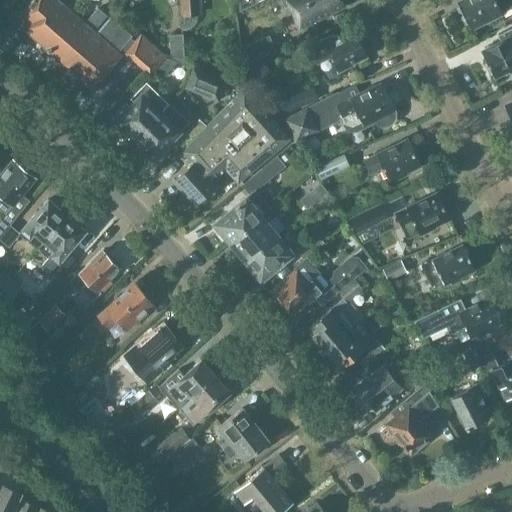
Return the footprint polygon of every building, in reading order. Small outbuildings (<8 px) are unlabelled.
[(58,0),(33,0),(17,19),(28,28),(26,30),(93,89),(124,53),(150,75),(167,56),(142,34),(135,42),(131,39),(132,37),(110,18),(97,33),(58,0)] [(180,0),(182,18),(202,16),(201,0),(180,0)] [(238,0),(239,12),(255,4),(264,0),(238,0)] [(342,2),(341,0),(278,0),(281,4),(286,2),(297,24),(342,2)] [(511,0),(466,0),(458,4),(463,15),(461,18),(465,26),(469,27),(470,30),(502,14),(511,9),(511,0)] [(87,21),(96,29),(107,17),(98,9),(87,21)] [(511,69),(511,30),(500,36),(504,42),(482,53),(493,77),(507,69),(510,70),(511,69)] [(308,46),(311,53),(317,65),(330,59),(338,75),(354,67),(353,63),(366,56),(354,31),(335,41),(332,35),(308,46)] [(171,58),(184,64),(183,35),(169,36),(171,58)] [(243,47),(250,63),(276,52),(269,36),(243,47)] [(166,57),(158,67),(169,75),(177,66),(166,57)] [(265,62),(250,68),(255,81),(270,75),(265,62)] [(192,68),(184,89),(218,103),(227,81),(192,68)] [(134,104),(117,121),(135,139),(147,127),(162,112),(169,105),(146,82),(141,88),(129,100),(134,104)] [(333,96),(285,120),(295,142),(342,119),(344,122),(346,125),(348,128),(351,130),(354,130),(358,129),(363,127),(375,121),(377,123),(379,124),(381,125),(384,125),(386,125),(389,124),(391,122),(392,120),(393,118),(394,115),(393,113),(392,110),(393,110),(391,107),(393,106),(388,95),(386,96),(381,87),(380,85),(361,95),(359,96),(338,106),(333,96)] [(112,87),(102,98),(112,107),(123,97),(112,87)] [(243,87),(183,152),(193,163),(174,180),(196,204),(229,174),(237,182),(290,138),(243,87)] [(312,91),(273,108),(278,118),(282,116),(317,100),(312,91)] [(147,127),(135,139),(154,157),(180,130),(188,123),(169,105),(162,112),(147,127)] [(404,176),(405,173),(420,165),(418,162),(420,161),(415,150),(413,152),(407,140),(364,162),(369,173),(382,167),(390,183),(404,176)] [(320,153),(309,158),(314,170),(325,164),(320,153)] [(348,166),(343,156),(325,164),(314,170),(319,180),(348,166)] [(13,162),(0,178),(0,197),(11,207),(1,220),(9,226),(30,202),(22,195),(35,179),(13,162)] [(242,185),(250,195),(257,189),(257,190),(271,178),(262,168),(242,185)] [(319,183),(299,200),(306,208),(326,192),(319,183)] [(220,231),(230,243),(263,216),(272,208),(257,190),(257,189),(250,195),(215,224),(221,230),(220,231)] [(437,194),(405,210),(405,208),(394,214),(406,239),(417,233),(419,238),(437,229),(436,226),(449,219),(437,194)] [(38,250),(43,244),(55,229),(67,216),(48,200),(18,236),(29,245),(31,244),(38,250)] [(230,243),(245,261),(278,234),(285,229),(276,218),(281,214),(274,206),(272,208),(263,216),(230,243)] [(354,234),(372,225),(388,217),(382,206),(366,214),(348,222),(354,234)] [(55,229),(43,244),(38,250),(48,258),(41,267),(49,275),(58,264),(59,263),(67,253),(85,232),(67,216),(55,229)] [(295,251),(303,261),(324,244),(315,233),(295,251)] [(278,234),(245,261),(256,274),(256,273),(262,280),(294,253),(278,234)] [(462,246),(432,261),(420,266),(433,291),(444,286),(449,285),(450,287),(461,281),(460,278),(475,271),(462,246)] [(102,252),(70,284),(79,293),(81,291),(93,303),(100,297),(112,284),(109,281),(120,270),(111,261),(102,252)] [(67,253),(59,263),(66,270),(75,259),(67,253)] [(382,268),(387,280),(406,272),(401,260),(382,268)] [(294,273),(272,292),(274,294),(274,300),(278,304),(283,305),(292,315),(316,294),(325,304),(338,294),(354,280),(355,279),(361,274),(365,270),(361,266),(356,261),(349,261),(332,275),(332,280),(328,284),(307,261),(294,272),(294,273)] [(0,292),(12,279),(2,271),(0,274),(0,292)] [(12,279),(0,292),(0,322),(16,304),(11,300),(21,287),(12,279)] [(338,294),(343,300),(346,304),(362,290),(354,280),(338,294)] [(134,285),(107,309),(98,316),(109,329),(117,321),(126,331),(154,307),(134,285)] [(459,301),(415,321),(421,333),(424,339),(448,327),(451,333),(464,327),(470,341),(475,338),(476,340),(488,334),(487,331),(501,324),(489,299),(464,311),(459,301)] [(307,330),(324,350),(364,316),(352,301),(347,305),(346,304),(343,300),(307,330)] [(54,326),(65,315),(55,306),(28,331),(42,346),(50,339),(49,338),(58,329),(54,326)] [(364,316),(324,350),(341,370),(377,339),(372,333),(375,330),(364,316)] [(137,347),(142,352),(135,358),(145,370),(146,370),(152,378),(160,372),(161,373),(175,361),(171,356),(183,345),(164,324),(137,347)] [(454,343),(437,352),(442,363),(460,353),(454,343)] [(36,363),(39,360),(43,355),(34,346),(31,350),(27,354),(36,363)] [(442,368),(433,373),(434,375),(437,379),(445,374),(446,376),(462,368),(465,375),(480,367),(476,360),(470,348),(460,353),(442,363),(439,364),(442,368)] [(486,355),(476,360),(480,367),(483,374),(489,387),(497,383),(510,408),(511,412),(511,411),(511,360),(498,367),(493,369),(486,355)] [(349,380),(366,399),(375,410),(402,388),(376,357),(349,380)] [(179,409),(191,399),(215,377),(201,361),(187,374),(181,367),(159,386),(179,409)] [(70,377),(78,387),(95,373),(86,363),(70,377)] [(426,365),(407,381),(416,391),(424,384),(434,375),(426,365)] [(89,393),(102,382),(97,377),(84,388),(89,393)] [(215,377),(191,399),(197,405),(187,415),(195,424),(230,393),(215,377)] [(453,396),(451,397),(467,429),(491,417),(475,386),(470,389),(467,383),(451,390),(453,396)] [(392,418),(383,425),(409,455),(411,453),(432,436),(425,427),(421,422),(430,414),(434,419),(442,412),(439,408),(430,393),(424,384),(416,391),(388,414),(392,418)] [(84,406),(91,401),(83,390),(71,400),(79,410),(84,406)] [(131,408),(140,418),(157,403),(148,394),(131,408)] [(84,406),(79,410),(92,427),(105,417),(107,415),(94,398),(84,406)] [(230,445),(231,445),(256,426),(242,409),(217,428),(224,437),(216,443),(222,451),(230,445)] [(111,425),(97,436),(106,448),(120,436),(111,425)] [(256,426),(231,445),(230,445),(222,451),(230,460),(238,454),(244,462),(269,443),(256,426)] [(165,458),(168,456),(190,440),(181,429),(157,447),(165,458)] [(192,438),(190,440),(168,456),(176,467),(201,449),(192,438)] [(252,499),(262,511),(282,511),(292,504),(271,478),(287,465),(279,455),(233,493),(244,506),(252,499)] [(0,460),(0,483),(2,485),(11,489),(21,468),(13,464),(12,467),(8,465),(9,462),(1,459),(0,460)] [(0,511),(13,511),(19,499),(20,499),(22,494),(11,489),(2,485),(0,488),(0,511)] [(167,511),(187,511),(194,507),(186,497),(167,511)] [(37,511),(39,508),(20,499),(19,499),(13,511),(37,511)]
